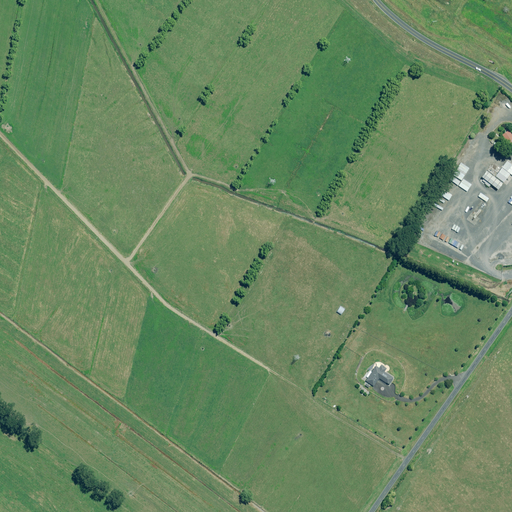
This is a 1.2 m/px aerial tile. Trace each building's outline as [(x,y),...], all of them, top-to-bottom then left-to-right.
[(511,135),(506,131),(501,137),(511,145),(511,135)] [(511,164),(508,161),(502,168),(511,174),(511,175),(511,164)] [(469,169),(460,164),(449,181),(458,186),(469,169)] [(504,182),(511,174),(502,168),(496,176),(504,182)] [(487,171),(482,178),(499,190),(504,184),(487,171)] [(481,211),(479,209),(473,217),(475,218),(481,211)] [(345,309),(340,306),(337,312),(341,314),(345,309)] [(386,368),(381,365),(379,368),(375,366),(371,373),(369,371),(366,377),(368,378),(366,381),(374,386),(379,378),(389,385),(394,378),(384,372),(386,368)] [(370,392),(362,387),(360,389),(368,395),(370,392)]
